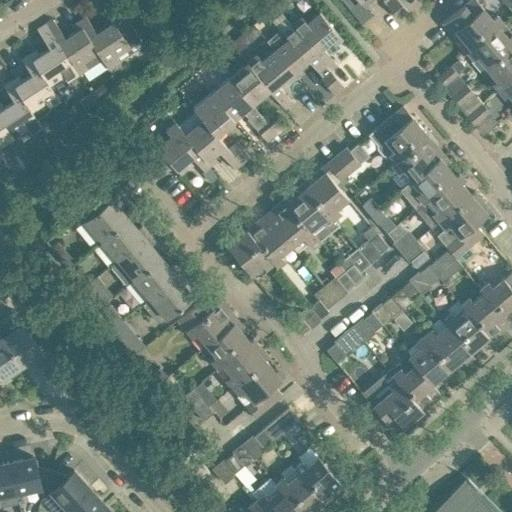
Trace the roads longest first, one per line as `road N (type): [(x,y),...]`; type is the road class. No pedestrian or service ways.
road 1 (residential): [(407,472),(382,444),(356,434),(317,391),(310,356),(190,236)]
road 2 (residential): [(190,236),(395,62)]
road 3 (residential): [(168,511),(97,434),(75,422),(0,429)]
road 4 (residential): [(511,215),(489,170),(395,62)]
road 5 (residential): [(407,472),(511,377)]
